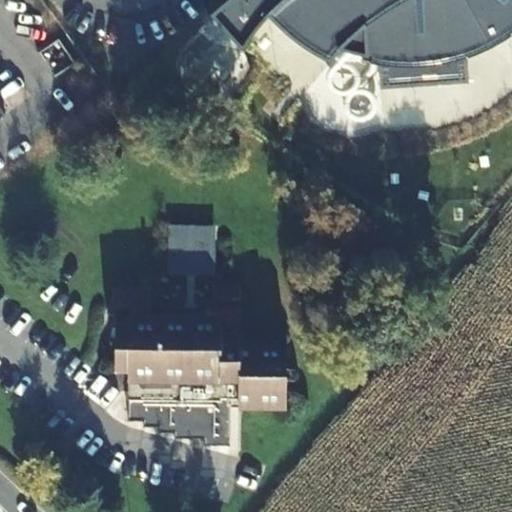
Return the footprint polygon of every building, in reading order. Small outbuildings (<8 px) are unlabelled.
[(296,42),(330,63),(341,51),(347,52),(375,59),(379,60),(381,88),(468,82),(466,56),(511,32),(511,0),(226,0),(208,13),(243,51),(255,34),(265,16),(296,42)] [(165,273),(215,275),(216,225),(166,224),(165,273)] [(130,315),(116,314),(115,373),(123,373),(123,425),(139,425),(139,431),(156,432),(156,439),(170,439),(170,443),(188,443),(188,439),(201,440),(200,448),(224,449),(225,399),(237,399),(237,405),(280,405),(281,339),(239,339),(240,329),(217,328),(217,321),(238,322),(238,285),(212,285),(211,307),(219,307),(218,315),(211,315),(150,315),(130,315)] [(130,306),(150,306),(151,286),(111,286),(111,306),(130,306)] [(130,315),(150,315),(150,306),(130,306),(130,315)]
